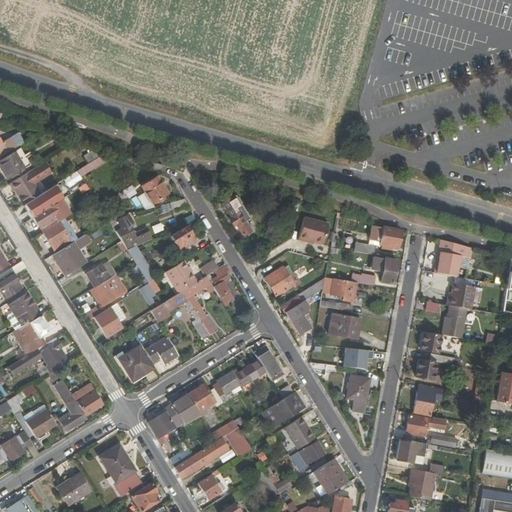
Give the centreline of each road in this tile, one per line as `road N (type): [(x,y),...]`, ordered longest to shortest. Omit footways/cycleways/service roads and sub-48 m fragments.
road 1 (residential): [(0,65),(511,225)]
road 2 (unclassified): [(375,480),(418,233)]
road 3 (residential): [(0,209),(124,410)]
road 4 (unclassified): [(375,480),(271,318)]
road 5 (residential): [(271,318),(124,410)]
road 6 (unclassified): [(271,318),(185,184)]
road 7 (residential): [(124,410),(0,488)]
road 8 (residential): [(124,410),(189,511)]
